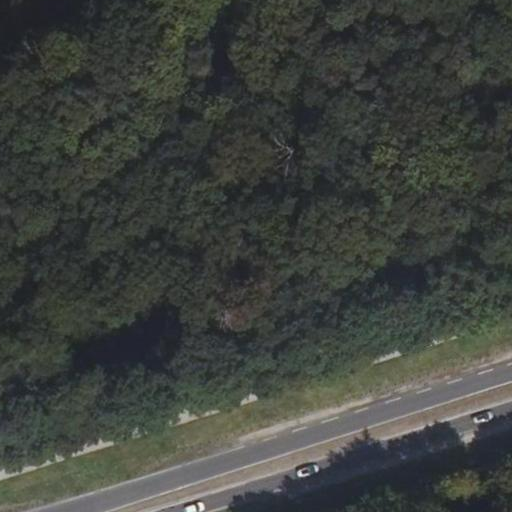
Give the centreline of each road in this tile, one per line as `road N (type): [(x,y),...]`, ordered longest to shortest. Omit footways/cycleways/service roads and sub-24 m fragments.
road 1 (secondary): [(511,374),(65,511)]
road 2 (secondary): [(188,511),(511,411)]
